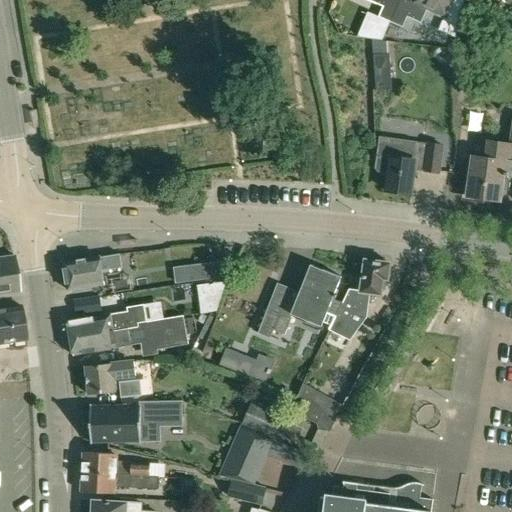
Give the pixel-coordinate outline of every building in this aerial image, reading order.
[(379,16),(391,22),(400,0),(370,0),(384,6),(379,16)] [(465,5),(454,0),(400,0),(391,22),(403,27),(408,16),(422,22),(428,9),(446,17),(446,16),(458,21),(465,5)] [(391,22),(379,16),(371,37),(384,38),(391,22)] [(389,72),(388,56),(372,57),(373,73),(389,72)] [(467,196),(501,201),(505,174),(509,174),(509,173),(511,173),(511,118),(508,143),(488,140),(486,157),(473,156),(467,196)] [(379,172),(389,173),(387,190),(412,194),(415,169),(424,170),(424,171),(441,174),(445,144),(428,142),(428,143),(416,141),(413,160),(404,158),(405,148),(403,145),(383,142),(380,145),(376,168),(379,172)] [(103,270),(123,267),(121,253),(101,256),(64,262),(69,289),(105,284),(103,270)] [(0,274),(17,272),(14,254),(0,256),(0,274)] [(186,273),(185,256),(143,258),(144,274),(186,273)] [(382,294),(383,290),(384,290),(387,289),(388,279),(389,279),(391,263),(366,259),(362,290),(350,289),(344,302),(333,326),(331,329),(351,339),(367,317),(371,293),(382,294)] [(209,263),(191,265),(193,280),(211,278),(209,263)] [(311,265),(292,314),(323,326),(324,322),(333,326),(344,302),(336,299),(340,290),(337,288),(342,277),(311,265)] [(0,294),(20,291),(17,272),(0,274),(0,294)] [(148,283),(119,289),(121,299),(150,293),(148,283)] [(77,314),(102,311),(100,295),(75,300),(77,314)] [(222,299),(223,297),(201,300),(202,312),(216,311),(222,299)] [(284,306),(271,301),(259,333),(271,338),(274,330),(286,334),(291,319),(280,315),(284,306)] [(127,306),(128,310),(69,321),(72,338),(115,330),(116,335),(127,333),(125,323),(134,322),(135,327),(139,326),(138,321),(148,319),(145,303),(127,306)] [(0,326),(24,324),(22,306),(0,308),(0,326)] [(190,343),(186,318),(185,315),(148,321),(148,319),(138,321),(139,326),(135,327),(134,322),(125,323),(127,333),(116,335),(115,330),(72,338),(75,355),(118,347),(118,346),(143,342),(143,341),(156,338),(158,349),(190,343)] [(0,344),(27,340),(24,324),(0,326),(0,344)] [(220,363),(250,375),(257,359),(227,347),(220,363)] [(137,379),(135,361),(122,362),(122,363),(113,365),(113,364),(87,367),(90,393),(116,390),(115,388),(120,387),(121,397),(142,395),(142,394),(151,393),(150,378),(137,379)] [(303,416),(312,420),(318,423),(319,428),(332,430),(343,404),(332,397),(304,382),(298,397),(305,399),(297,412),(303,416)] [(286,413),(253,400),(242,424),(284,443),(286,437),(298,442),(304,427),(284,418),(286,413)] [(139,405),(91,406),(91,442),(141,441),(141,422),(155,422),(155,425),(182,425),(182,401),(139,401),(139,405)] [(275,439),(241,424),(232,445),(266,459),(275,439)] [(84,451),(83,471),(152,475),(152,461),(117,461),(119,453),(84,451)] [(261,471),(227,457),(219,476),(255,485),(261,471)] [(155,488),(155,475),(152,475),(83,471),(82,491),(115,493),(116,486),(155,488)] [(263,504),(267,488),(233,480),(229,496),(263,504)] [(432,511),(434,499),(421,498),(423,484),(419,482),(414,483),(410,483),(402,487),(399,487),(394,488),(344,481),(343,487),(335,486),(334,498),(322,496),(319,511),(432,511)] [(142,511),(141,511),(141,503),(127,503),(93,500),(92,511),(142,511)]
